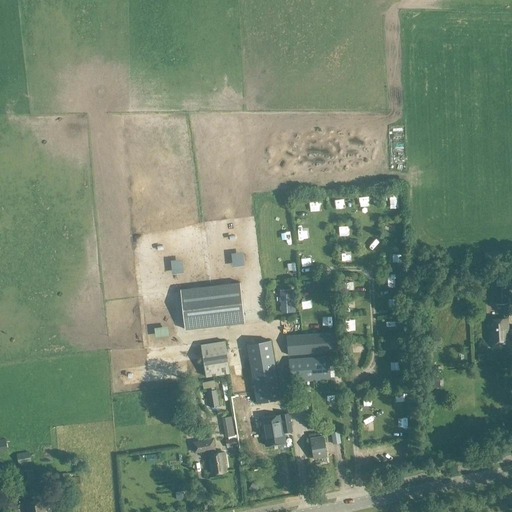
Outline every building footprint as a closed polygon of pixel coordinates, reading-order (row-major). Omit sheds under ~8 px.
[(510,251),(485,252),(485,261),(510,260),(510,251)] [(186,330),(245,322),(240,283),(181,290),(186,330)] [(496,286),(497,304),(508,303),(507,285),(496,286)] [(295,295),(280,296),(282,314),(296,313),(295,295)] [(508,319),(489,320),(490,344),(509,343),(508,319)] [(355,331),(355,320),(345,320),(345,330),(355,331)] [(338,353),(337,331),(287,335),(288,357),(338,353)] [(206,377),(230,373),(225,341),(201,345),(206,377)] [(271,341),(246,345),(256,404),(281,400),(271,341)] [(398,342),(390,341),(389,353),(397,353),(398,342)] [(352,343),(353,357),(364,356),(363,342),(352,343)] [(331,380),(329,356),(289,359),(290,384),(331,380)] [(399,373),(399,363),(389,363),(390,373),(399,373)] [(217,390),(207,391),(210,408),(219,406),(217,390)] [(381,395),(381,409),(393,409),(393,396),(381,395)] [(260,418),(265,446),(284,443),(283,433),(291,431),(288,414),(260,418)] [(222,418),(226,437),(234,436),(231,416),(222,418)] [(331,431),(333,444),(340,443),(338,430),(331,431)] [(322,436),(310,439),(313,459),(318,458),(318,457),(326,455),(322,436)] [(234,438),(225,440),(226,448),(236,446),(234,438)] [(16,454),(19,465),(32,462),(29,451),(16,454)] [(223,453),(209,457),(213,475),(226,473),(223,461),(225,461),(223,453)] [(33,470),(19,472),(23,491),(36,489),(33,470)] [(63,489),(80,487),(79,477),(62,479),(63,489)] [(255,492),(258,488),(252,484),(249,489),(255,492)] [(59,511),(57,499),(50,500),(52,507),(46,508),(45,500),(26,504),(27,511),(59,511)] [(0,506),(0,511),(18,511),(17,503),(0,506)]
